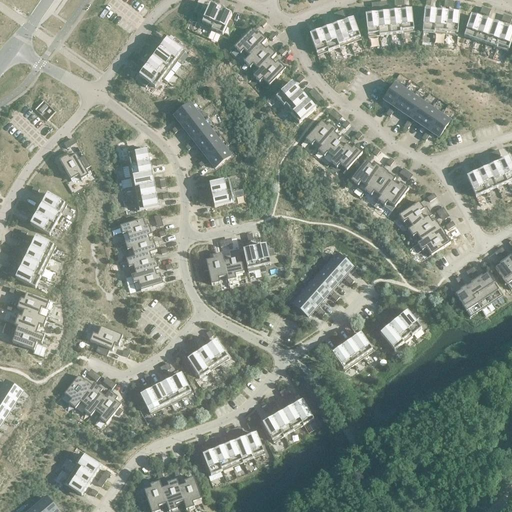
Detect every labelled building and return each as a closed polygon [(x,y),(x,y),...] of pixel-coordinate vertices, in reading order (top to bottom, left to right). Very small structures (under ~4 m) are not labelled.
[(221,11),(210,6),(207,12),(203,10),(201,15),(205,17),(201,26),(212,31),(221,11)] [(221,11),(212,31),(223,36),(227,27),(231,29),(231,28),(233,23),(229,21),(232,16),(221,11)] [(414,33),(412,11),(400,13),(402,35),(414,33)] [(437,13),(425,11),(422,33),(434,35),(437,13)] [(400,13),(389,14),(391,36),(402,35),(400,13)] [(448,14),(437,13),(434,35),(446,36),(448,14)] [(389,14),(377,15),(380,37),(391,36),(389,14)] [(457,37),(460,15),(448,14),(446,36),(457,37)] [(377,15),(365,17),(368,39),(380,37),(377,15)] [(471,17),(464,38),(475,42),(482,21),(471,17)] [(360,39),(353,20),(342,24),(349,43),(350,42),(360,39)] [(486,45),(493,24),(482,21),(475,42),(486,45)] [(349,43),(342,24),(332,28),(339,49),(350,45),(350,42),(349,43)] [(486,45),(497,49),(504,28),(493,24),(486,45)] [(332,28),(321,32),(328,51),(327,51),(328,53),(339,49),(332,28)] [(497,49),(508,53),(511,40),(511,31),(504,28),(497,49)] [(257,37),(251,32),(234,49),(241,55),(244,52),(250,57),(250,58),(261,46),(262,47),(267,42),(259,34),(257,37)] [(317,55),(327,51),(328,51),(321,32),(310,36),(317,55)] [(167,40),(160,49),(178,63),(185,53),(177,47),(180,43),(179,43),(175,40),(172,44),(167,40)] [(250,57),(244,63),(250,70),(253,66),(259,72),(260,72),(271,61),(276,56),(269,48),(266,51),(262,47),(261,46),(250,58),(250,57)] [(160,49),(153,59),(171,72),(178,63),(160,49)] [(153,59),(146,68),(164,81),(171,72),(153,59)] [(269,87),(286,70),(278,63),(276,65),(271,61),(260,72),(259,72),(253,78),(260,84),(263,80),(269,87)] [(146,68),(139,77),(144,81),(141,85),(145,88),(146,88),(149,84),(155,89),(162,80),(164,81),(146,68)] [(300,93),(292,84),(278,97),(285,105),(285,106),(300,93)] [(384,102),(392,107),(389,111),(393,113),(396,109),(394,108),(405,92),(396,85),(384,102)] [(394,108),(396,109),(403,114),(414,98),(405,92),(394,108)] [(308,101),(300,93),(285,106),(285,105),(283,107),(284,107),(291,116),(292,116),(293,114),(308,101)] [(411,125),(413,122),(411,120),(423,104),(414,98),(403,114),(410,119),(407,123),(411,125)] [(315,110),(308,101),(293,114),(301,123),(316,110),(315,110)] [(411,120),(413,122),(420,126),(432,110),(423,104),(411,120)] [(180,125),(176,128),(179,131),(183,129),(181,127),(197,114),(190,106),(175,118),(180,125)] [(429,138),(431,134),(429,132),(441,116),(432,110),(420,126),(427,131),(425,135),(429,138)] [(183,129),(188,135),(204,123),(197,114),(181,127),(183,129)] [(429,132),(431,134),(439,139),(450,122),(441,116),(429,132)] [(188,135),(193,142),(190,145),(193,148),(196,146),(195,144),(210,132),(204,123),(188,135)] [(322,123),(305,141),(312,147),(315,143),(321,149),(335,134),(335,135),(337,132),(330,125),(327,128),(322,123)] [(196,146),(201,152),(217,140),(210,132),(195,144),(196,146)] [(318,152),(324,158),(328,154),(334,160),(347,146),(350,143),(349,143),(342,136),(340,139),(335,135),(335,134),(321,149),(318,152)] [(201,152),(207,159),(203,162),(206,166),(209,163),(208,161),(224,149),(217,140),(201,152)] [(347,146),(334,160),(330,163),(337,169),(340,166),(347,172),(362,155),(354,147),(352,150),(347,146)] [(125,168),(128,168),(128,167),(150,163),(148,152),(142,153),(141,148),(136,149),(135,149),(136,154),(128,155),(130,162),(124,163),(125,168)] [(209,163),(215,170),(231,158),(224,149),(208,161),(209,163)] [(68,156),(59,162),(71,182),(79,177),(81,181),(89,177),(85,171),(91,167),(85,157),(79,160),(77,156),(70,159),(68,156)] [(511,164),(511,165),(509,159),(498,164),(507,184),(511,182),(511,164)] [(366,162),(351,182),(358,187),(361,183),(367,188),(368,188),(379,173),(380,173),(382,170),(381,170),(374,164),(371,167),(366,162)] [(128,168),(130,179),(152,175),(150,163),(128,167),(128,168)] [(507,184),(498,164),(488,169),(497,189),(507,184)] [(365,192),(371,197),(374,193),(381,198),(381,199),(393,183),(395,180),(388,175),(389,174),(382,169),(381,170),(382,170),(380,173),(379,173),(368,188),(367,188),(364,192),(365,192)] [(497,189),(488,169),(478,173),(487,194),(497,189)] [(478,173),(467,178),(469,184),(465,186),(467,190),(467,191),(472,189),(476,198),(487,194),(478,173)] [(130,179),(133,190),(154,186),(152,175),(130,179)] [(209,185),(212,197),(231,193),(229,181),(221,183),(220,178),(214,179),(215,184),(209,185)] [(393,183),(381,199),(381,198),(378,202),(385,207),(388,203),(395,209),(409,190),(400,184),(398,187),(393,183)] [(154,186),(133,190),(135,201),(156,197),(154,186)] [(220,207),(221,212),(227,210),(226,206),(234,204),(231,193),(212,197),(215,208),(220,207)] [(65,205),(48,195),(42,206),(59,215),(65,205)] [(135,202),(137,201),(139,212),(159,209),(156,197),(135,201),(135,202)] [(419,204),(399,217),(404,224),(408,222),(412,228),(408,231),(432,216),(426,208),(423,210),(419,204)] [(59,215),(42,206),(36,216),(53,225),(53,226),(55,227),(61,216),(59,215)] [(36,216),(31,226),(48,236),(53,226),(53,225),(36,216)] [(432,216),(408,231),(413,238),(417,236),(421,242),(417,245),(418,245),(441,230),(436,222),(433,224),(429,218),(432,216)] [(125,244),(152,236),(149,226),(146,227),(143,221),(120,228),(123,236),(127,235),(130,242),(125,244)] [(441,230),(418,245),(422,252),(426,250),(431,257),(451,244),(450,244),(445,236),(442,238),(438,232),(441,230)] [(152,236),(125,244),(127,252),(132,251),(134,258),(126,261),(127,261),(157,252),(154,242),(150,244),(149,238),(152,237),(152,236)] [(56,248),(36,238),(31,249),(51,258),(56,248)] [(268,252),(266,246),(255,249),(260,270),(261,274),(265,273),(264,267),(271,265),(269,258),(274,257),(274,256),(273,256),(272,251),(268,252)] [(51,258),(31,249),(26,259),(46,269),(51,258)] [(255,249),(243,251),(248,273),(260,270),(255,249)] [(244,274),(239,251),(229,253),(230,257),(224,258),(223,255),(222,255),(228,282),(236,280),(235,276),(244,274)] [(127,261),(129,269),(134,268),(136,276),(131,277),(158,269),(155,260),(152,261),(150,255),(157,253),(157,252),(127,261)] [(207,266),(202,267),(204,272),(203,272),(203,273),(208,272),(211,286),(220,284),(219,279),(227,278),(228,282),(222,255),(212,257),(213,261),(206,262),(207,266)] [(330,265),(345,278),(346,276),(352,269),(338,256),(330,265)] [(46,269),(26,259),(21,269),(41,279),(46,269)] [(495,269),(511,291),(511,290),(511,270),(505,261),(495,269)] [(330,265),(323,273),(338,286),(343,280),(347,283),(350,279),(346,276),(345,278),(330,265)] [(21,269),(16,280),(35,289),(41,279),(21,269)] [(131,277),(134,285),(138,284),(141,292),(141,293),(163,286),(163,285),(160,276),(157,277),(155,271),(158,270),(158,269),(131,277)] [(323,273),(316,281),(330,294),(332,292),(338,286),(323,273)] [(503,297),(487,274),(476,281),(492,304),(502,297),(503,297)] [(316,281),(308,289),(323,302),(329,296),(332,299),(336,295),(332,292),(330,294),(316,281)] [(476,281),(466,288),(481,311),(492,304),(476,281)] [(455,295),(470,318),(481,311),(466,288),(455,295)] [(308,289),(301,297),(316,310),(318,308),(323,302),(308,289)] [(24,301),(21,300),(17,309),(47,320),(39,317),(42,309),(47,311),(50,303),(27,294),(24,301)] [(301,297),(294,305),(309,318),(315,312),(318,315),(321,311),(318,308),(316,310),(301,297)] [(22,318),(18,317),(15,326),(45,337),(37,334),(40,326),(44,328),(47,320),(17,309),(17,310),(24,312),(22,318)] [(408,313),(398,320),(412,337),(422,330),(415,322),(419,318),(418,318),(415,314),(411,317),(408,313)] [(398,320),(390,327),(404,344),(412,337),(398,320)] [(134,322),(127,331),(141,342),(148,334),(134,322)] [(15,335),(12,344),(34,352),(37,343),(42,345),(45,337),(15,326),(15,327),(17,328),(15,335)] [(390,327),(380,335),(384,340),(381,343),(384,347),(388,344),(394,352),(404,344),(390,327)] [(93,335),(90,343),(98,347),(96,353),(107,357),(110,351),(112,352),(115,346),(119,347),(123,337),(101,328),(98,337),(93,335)] [(361,335),(351,342),(364,360),(374,353),(361,335)] [(217,342),(207,348),(219,367),(229,360),(217,342)] [(351,342),(342,348),(355,366),(364,360),(351,342)] [(207,348),(197,355),(210,373),(219,367),(207,348)] [(342,348),(332,355),(345,373),(355,366),(342,348)] [(197,355),(188,361),(200,380),(210,373),(197,355)] [(192,395),(182,376),(171,381),(181,401),(192,395)] [(72,401),(69,405),(75,410),(95,385),(94,385),(90,391),(85,387),(87,384),(79,377),(64,396),(72,401)] [(171,381),(161,386),(171,406),(181,401),(171,381)] [(0,390),(0,393),(16,404),(23,394),(6,383),(1,391),(0,390)] [(87,409),(84,413),(90,418),(110,393),(105,398),(100,394),(103,392),(95,385),(75,410),(81,404),(87,409)] [(161,386),(151,391),(161,411),(171,406),(161,386)] [(141,409),(142,410),(146,407),(150,416),(161,411),(151,391),(140,397),(143,402),(139,404),(142,409),(141,409)] [(0,405),(11,413),(16,404),(0,393),(0,405)] [(96,411),(102,416),(99,420),(106,426),(115,414),(119,417),(119,416),(123,412),(119,409),(121,407),(116,402),(118,399),(110,393),(90,418),(91,418),(96,411)] [(303,402),(293,408),(304,427),(314,421),(309,412),(313,409),(310,405),(306,407),(303,402)] [(0,418),(5,422),(11,413),(0,405),(0,418)] [(293,408),(283,413),(294,432),(304,427),(293,408)] [(283,413),(273,419),(284,438),(294,432),(283,413)] [(273,419),(263,425),(274,444),(284,438),(273,419)] [(265,455),(257,435),(246,439),(254,460),(265,455)] [(246,439),(235,444),(243,464),(254,460),(246,439)] [(243,464),(235,444),(224,448),(233,468),(243,464)] [(233,468),(224,448),(214,452),(222,473),(233,468)] [(214,452),(203,457),(210,475),(221,470),(222,473),(214,452)] [(101,468),(85,457),(78,466),(76,465),(95,478),(101,468)] [(76,465),(70,475),(88,487),(95,478),(76,465)] [(65,486),(82,497),(88,487),(70,475),(72,477),(65,486)] [(193,504),(202,501),(194,479),(184,482),(185,486),(179,488),(177,481),(187,511),(195,509),(193,504)] [(160,483),(169,511),(172,511),(177,510),(176,506),(184,503),(186,511),(187,511),(177,481),(167,484),(168,488),(162,490),(160,483)] [(145,495),(141,497),(143,502),(142,502),(143,503),(147,501),(151,511),(160,511),(159,508),(166,505),(168,511),(169,511),(160,483),(150,486),(151,490),(144,492),(145,495)] [(57,511),(47,499),(38,506),(42,511),(57,511)]
